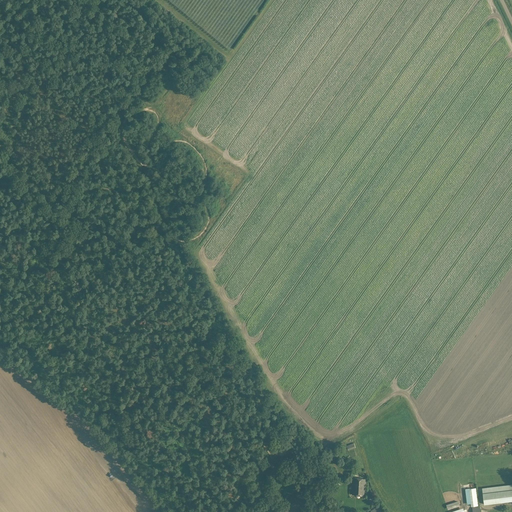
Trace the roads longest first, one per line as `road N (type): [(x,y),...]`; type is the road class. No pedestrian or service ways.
road 1 (track): [(173,238),(119,127),(146,78),(169,71),(163,95),(123,121)]
road 2 (track): [(272,0),(179,128),(136,90)]
road 3 (track): [(140,110),(158,118),(149,153),(182,142),(207,162),(200,193),(208,222)]
